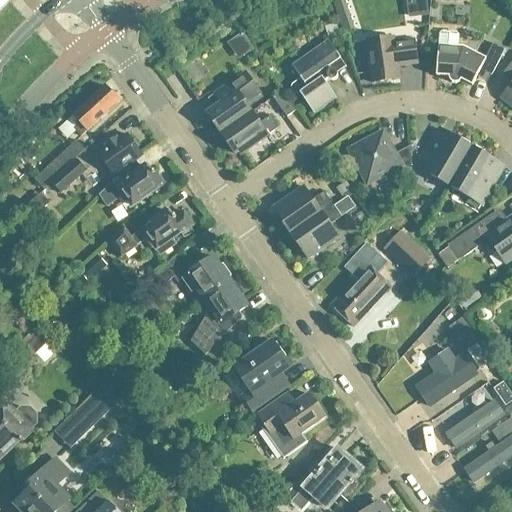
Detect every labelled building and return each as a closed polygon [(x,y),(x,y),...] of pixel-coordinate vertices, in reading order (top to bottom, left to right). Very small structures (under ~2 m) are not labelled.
[(344,0),(341,0),(333,3),(344,35),(355,31),(344,0)] [(424,0),(408,0),(411,13),(426,11),(424,0)] [(336,23),(325,27),(328,37),(339,33),(336,23)] [(491,76),(505,49),(493,43),(486,58),(464,47),(458,46),(459,35),(456,32),(443,31),(439,34),(436,76),(448,77),(449,81),(451,83),(455,84),(459,83),(461,81),(472,86),(480,70),(491,76)] [(417,64),(414,40),(394,42),(394,38),(366,41),(372,83),(399,79),(398,67),(417,64)] [(337,73),(346,67),(328,42),(292,67),(301,79),(293,85),(292,86),(291,87),(291,88),(291,89),(292,90),(292,92),(293,93),(294,94),(296,94),(297,94),(299,94),(300,94),(313,113),(336,98),(324,82),(328,79),(329,80),(330,80),(332,81),(333,81),(334,81),(336,80),(337,79),(337,78),(337,77),(338,75),(337,75),(337,73)] [(511,61),(501,75),(511,83),(511,84),(500,98),(511,107),(511,61)] [(252,112),(245,103),(260,93),(244,71),(213,93),(214,95),(208,99),(215,109),(207,114),(220,134),(252,112)] [(81,136),(119,101),(105,86),(72,115),(79,123),(73,128),(81,136)] [(296,110),(282,91),(273,98),(286,117),(296,110)] [(240,155),(279,127),(271,116),(260,124),(252,112),(220,134),(234,154),(238,152),(240,155)] [(449,186),(471,148),(439,129),(418,167),(449,186)] [(412,168),(411,146),(396,154),(383,131),(348,150),(367,185),(402,167),(405,172),(412,168)] [(133,160),(142,154),(128,135),(119,141),(116,137),(104,145),(106,147),(97,153),(112,175),(133,160)] [(74,159),(83,151),(85,149),(76,140),(46,168),(47,168),(35,180),(42,188),(49,181),(74,159)] [(478,210),(503,167),(471,148),(449,186),(471,198),(467,204),(478,210)] [(86,171),(74,159),(49,181),(61,194),(86,171)] [(107,206),(123,195),(132,207),(163,185),(162,183),(162,180),(158,174),(155,174),(153,171),(151,173),(146,166),(141,170),(133,160),(112,175),(106,180),(110,185),(99,195),(107,206)] [(344,180),(334,187),(340,196),(350,189),(344,180)] [(303,187),(273,209),(308,260),(339,238),(330,225),(341,217),(349,212),(356,207),(349,197),(334,207),(324,192),(313,200),(303,187)] [(171,239),(191,225),(182,213),(176,218),(175,216),(172,218),(167,211),(153,221),(152,220),(150,222),(150,223),(133,235),(126,225),(112,239),(122,254),(138,243),(139,244),(147,238),(148,238),(151,236),(162,253),(175,244),(171,239)] [(505,263),(511,258),(511,218),(506,223),(501,222),(495,213),(447,246),(449,248),(438,255),(448,268),(478,247),(483,243),(490,253),(494,254),(497,252),(505,263)] [(383,250),(413,278),(431,259),(411,241),(418,234),(412,229),(406,235),(401,230),(383,250)] [(181,278),(199,265),(195,261),(189,266),(179,253),(146,286),(155,295),(174,277),(178,282),(182,278),(181,278)] [(96,256),(88,264),(95,272),(102,263),(96,256)] [(230,281),(227,278),(230,276),(223,265),(219,266),(213,256),(199,265),(181,278),(182,278),(191,292),(197,289),(204,299),(230,281)] [(352,327),(390,287),(381,278),(387,272),(374,259),(330,306),(352,327)] [(237,312),(247,306),(240,296),(242,294),(235,284),(232,285),(230,281),(204,299),(211,310),(206,313),(207,315),(191,342),(205,356),(214,364),(232,346),(223,337),(241,318),(237,312)] [(467,288),(454,297),(463,310),(476,301),(467,288)] [(18,303),(23,309),(15,315),(24,325),(26,324),(30,329),(34,326),(41,334),(50,326),(25,297),(18,303)] [(489,362),(477,344),(482,341),(465,316),(448,327),(466,352),(467,351),(479,369),(489,362)] [(38,335),(28,345),(36,354),(47,344),(38,335)] [(288,386),(280,374),(290,367),(272,342),(234,368),(250,391),(242,396),(253,411),(288,386)] [(12,379),(36,356),(26,345),(2,368),(12,379)] [(86,431),(105,412),(128,389),(113,373),(90,396),(76,409),(70,415),(86,431)] [(141,373),(130,384),(141,396),(153,384),(141,373)] [(511,402),(511,395),(503,383),(493,389),(506,407),(511,402)] [(21,443),(34,431),(30,427),(34,423),(35,414),(29,408),(20,408),(16,412),(12,409),(7,403),(17,394),(8,385),(0,392),(0,460),(20,441),(21,443)] [(301,434),(325,418),(309,394),(288,409),(282,399),(257,416),(265,426),(261,428),(283,459),(307,442),(301,434)] [(67,418),(52,434),(69,449),(84,433),(67,418)] [(328,508),(349,483),(350,484),(353,481),(352,480),(361,469),(360,469),(337,450),(338,449),(337,449),(291,502),(301,511),(314,496),(328,508)] [(55,511),(68,500),(55,486),(68,474),(55,460),(23,490),(27,493),(16,504),(23,511),(55,511)] [(117,511),(99,493),(78,511),(117,511)] [(249,495),(232,511),(265,511),(267,511),(249,495)] [(70,511),(75,507),(68,500),(55,511),(70,511)] [(391,511),(386,504),(382,507),(379,503),(366,511),(351,511),(347,506),(342,511),(391,511)]
